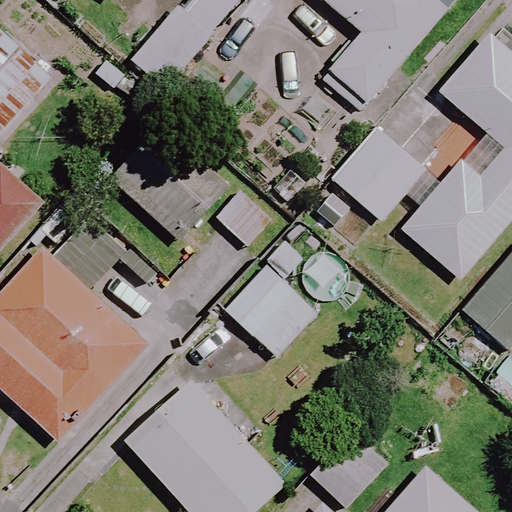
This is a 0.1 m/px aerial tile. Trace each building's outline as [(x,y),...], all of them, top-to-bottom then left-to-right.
[(366,107),(454,0),(317,0),(361,36),(328,76),(366,107)] [(511,41),(501,32),(451,91),(511,142),(511,149),(490,176),(470,159),(411,227),(470,278),(511,228),(511,41)] [(0,137),(51,79),(0,34),(0,137)] [(152,124),(104,178),(180,244),(228,190),(152,124)] [(432,167),(383,124),(335,178),(384,222),(432,167)] [(0,258),(52,200),(10,163),(0,174),(0,258)] [(277,216),(243,188),(219,217),(253,245),(277,216)] [(308,257),(292,242),(231,309),(281,355),(321,311),(287,280),(308,257)] [(157,340),(52,244),(0,301),(0,373),(68,436),(157,340)] [(511,259),(469,308),(511,345),(511,259)] [(257,511),(282,490),(185,382),(119,442),(182,511),(257,511)] [(511,472),(511,430),(485,406),(454,440),(503,483),(511,472)] [(345,511),(387,466),(353,436),(310,482),(343,511),(345,511)] [(470,511),(422,471),(386,511),(324,511),(320,508),(316,511),(307,511),(295,502),(286,511),(470,511)]
